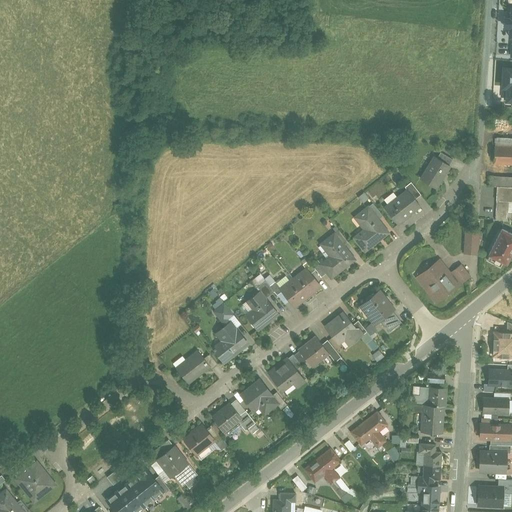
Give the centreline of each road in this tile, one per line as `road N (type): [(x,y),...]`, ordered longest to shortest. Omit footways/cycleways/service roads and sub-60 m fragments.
road 1 (residential): [(379,263),(200,401),(147,375),(55,443),(77,491),(53,511)]
road 2 (residential): [(439,336),(248,485)]
road 3 (residential): [(456,322),(465,346),(454,511)]
road 4 (residential): [(491,0),(479,157)]
road 5 (residential): [(479,157),(444,208),(379,263)]
